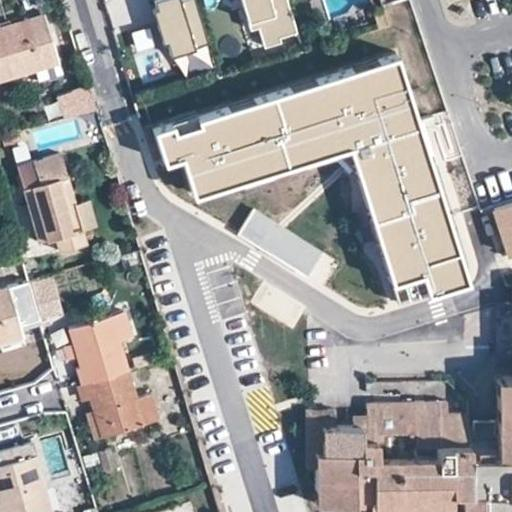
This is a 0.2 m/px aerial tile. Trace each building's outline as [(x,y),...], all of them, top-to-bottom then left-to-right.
[(102,0),(111,27),(128,21),(121,0),(102,0)] [(153,0),(168,51),(207,39),(195,0),(153,0)] [(294,29),(285,0),(239,0),(248,27),(256,25),(262,44),(279,39),(278,34),(294,29)] [(372,9),(377,26),(387,23),(382,6),(372,9)] [(377,26),(372,9),(363,12),(362,7),(353,11),(359,32),(377,26)] [(0,25),(0,75),(56,59),(42,13),(0,25)] [(147,20),(130,24),(134,43),(151,39),(147,20)] [(173,118),(153,124),(163,158),(179,153),(189,184),(203,180),(205,187),(241,176),(238,168),(265,160),(267,167),(304,156),(301,148),(328,140),(330,147),(333,146),(355,170),(395,298),(459,278),(420,154),(427,151),(394,48),(375,55),(377,62),(352,70),(350,62),(313,74),(316,81),(291,89),(289,83),(252,94),(255,102),(230,109),(227,101),(195,111),(198,118),(175,125),(173,118)] [(70,95),(74,109),(93,103),(92,102),(86,82),(75,86),(70,95)] [(20,187),(36,239),(55,235),(58,248),(83,241),(79,227),(72,201),(58,153),(31,160),(37,182),(20,187)] [(37,182),(31,160),(14,166),(20,187),(37,182)] [(511,196),(492,203),(506,248),(511,246),(511,196)] [(72,201),(79,227),(94,223),(86,197),(72,201)] [(27,282),(33,301),(50,297),(44,276),(27,282)] [(0,287),(0,340),(17,336),(3,286),(0,287)] [(108,313),(115,338),(129,333),(123,309),(108,313)] [(73,367),(77,383),(124,369),(115,338),(108,313),(67,325),(72,340),(76,353),(79,365),(73,367)] [(76,353),(72,340),(60,343),(64,357),(76,353)] [(132,396),(124,369),(77,383),(83,398),(89,396),(92,408),(100,432),(139,421),(132,396)] [(312,465),(313,500),(333,500),(352,500),(352,495),(369,495),(369,509),(369,511),(406,511),(406,499),(436,499),(447,498),(447,488),(456,488),(456,508),(456,511),(511,511),(511,373),(491,373),(492,415),(493,451),(466,451),(465,416),(465,408),(445,408),(444,397),(365,399),(365,410),(365,421),(351,421),(334,422),(318,422),(318,448),(312,448),(312,465)] [(132,396),(139,421),(157,416),(149,391),(132,396)] [(306,465),(312,465),(312,448),(318,448),(318,422),(334,422),(334,407),(305,407),(306,465)] [(100,432),(92,408),(84,411),(91,435),(100,432)] [(365,421),(365,410),(351,410),(351,421),(365,421)] [(465,416),(466,451),(493,451),(492,415),(465,416)] [(0,511),(43,511),(48,511),(32,454),(28,441),(0,449),(0,511)] [(80,455),(83,463),(97,458),(94,451),(80,455)] [(188,472),(191,481),(202,478),(200,468),(188,472)] [(447,498),(436,499),(436,508),(456,508),(456,488),(447,488),(447,498)] [(352,500),(333,500),(334,509),(369,509),(369,495),(352,495),(352,500)] [(406,511),(436,511),(436,508),(436,499),(406,499),(406,511)]
